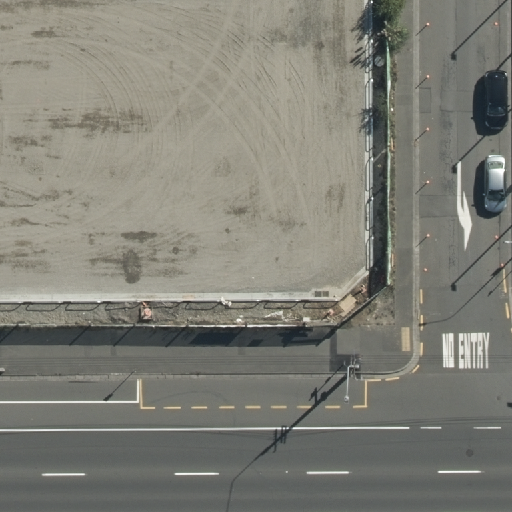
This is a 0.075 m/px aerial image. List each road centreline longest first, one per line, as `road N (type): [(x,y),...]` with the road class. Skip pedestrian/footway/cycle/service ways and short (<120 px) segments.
road 1 (residential): [(464,0),(466,493)]
road 2 (primary): [(0,497),(466,493)]
